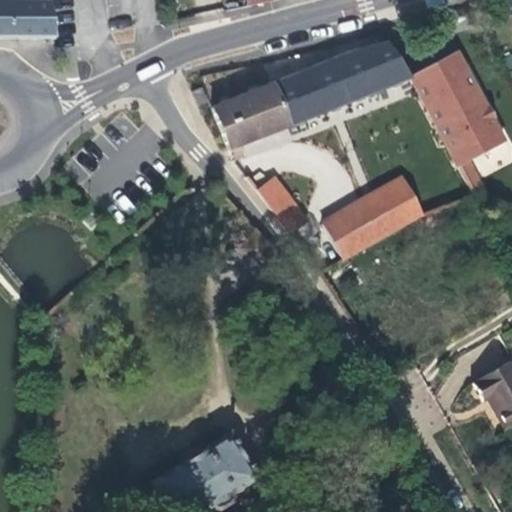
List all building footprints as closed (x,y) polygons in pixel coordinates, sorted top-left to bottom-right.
[(0,0),(0,39),(50,39),(44,0),(0,0)] [(271,9),(270,0),(247,0),(248,14),(271,9)] [(345,55),(206,110),(228,165),(231,162),(238,159),(234,149),(341,106),(339,100),(360,92),(345,55)] [(451,58),(405,82),(451,169),(452,169),(461,164),(497,146),(451,58)] [(192,81),(179,82),(180,94),(193,92),(192,81)] [(462,187),(468,199),(477,194),(461,164),(452,169),(462,187)] [(251,194),(283,237),(301,223),(269,181),(251,194)] [(394,183),(315,227),(335,264),(414,219),(394,183)] [(449,206),(468,199),(462,187),(444,194),(449,206)] [(277,261),(250,231),(227,251),(254,281),(277,261)] [(294,251),(312,277),(327,268),(311,245),(304,250),(301,246),(294,251)] [(310,313),(290,283),(280,290),(298,320),(310,313)] [(511,367),(509,362),(470,384),(480,404),(486,402),(501,429),(511,423),(511,367)] [(221,438),(145,484),(149,494),(147,501),(149,511),(198,511),(204,509),(211,511),(223,504),(224,496),(247,482),(221,438)]
